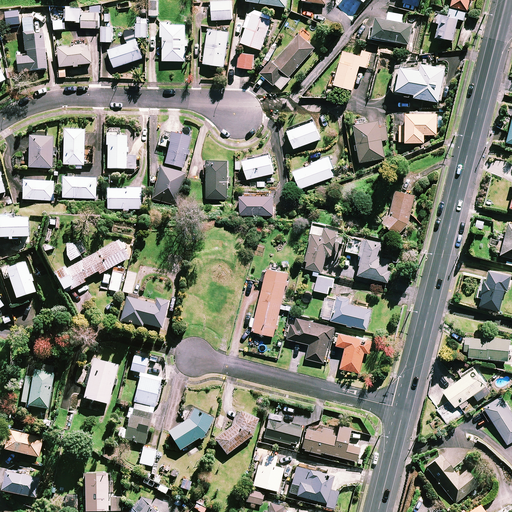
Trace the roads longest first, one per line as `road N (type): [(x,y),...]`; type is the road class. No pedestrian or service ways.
road 1 (secondary): [(503,11),(429,305)]
road 2 (residential): [(235,113),(191,99),(77,97),(0,119)]
road 3 (residential): [(196,358),(404,409)]
